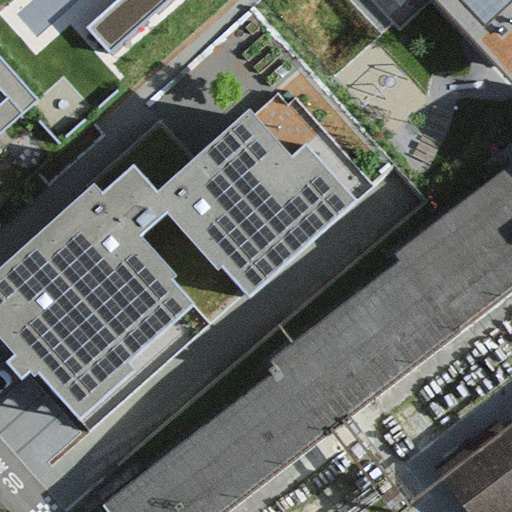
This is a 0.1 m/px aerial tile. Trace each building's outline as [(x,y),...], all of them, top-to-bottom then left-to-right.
[(171,0),(116,0),(86,28),(111,55),(171,0)] [(511,0),(436,0),(511,80),(511,0)] [(290,178),(247,131),(155,215),(132,189),(104,214),(93,203),(0,287),(0,349),(82,440),(204,329),(143,261),(175,232),(252,317),(357,223),(304,165),(290,178)] [(0,169),(9,161),(0,150),(0,169)] [(511,204),(101,511),(240,511),(511,308),(511,204)] [(511,511),(511,438),(452,486),(473,511),(511,511)]
